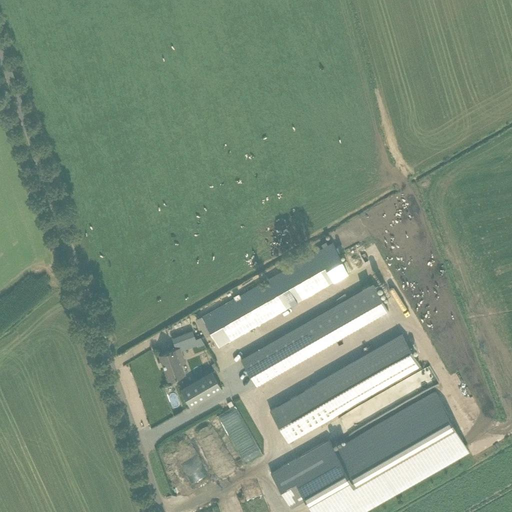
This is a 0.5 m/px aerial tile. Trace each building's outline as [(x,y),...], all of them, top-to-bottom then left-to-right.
[(220,348),(301,301),(349,274),(332,244),(203,317),(220,348)] [(176,349),(169,352),(159,355),(168,380),(185,374),(179,358),(183,356),(181,351),(197,345),(193,331),(172,339),(176,349)] [(287,441),(420,365),(402,334),(270,410),(287,441)] [(292,365),(276,338),(240,359),(256,385),(292,365)] [(180,389),(190,407),(222,389),(212,371),(180,389)] [(270,472),(290,508),(306,499),(313,511),(359,511),(468,450),(435,393),(335,450),(329,439),(270,472)] [(262,453),(235,405),(217,415),(244,463),(262,453)] [(215,463),(219,475),(233,469),(229,458),(215,463)] [(243,511),(238,495),(214,503),(216,511),(243,511)]
